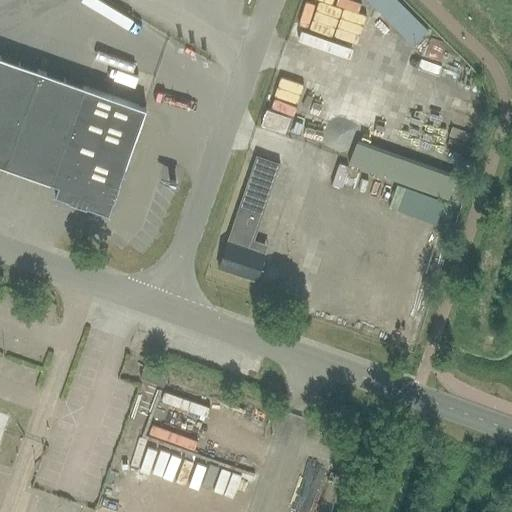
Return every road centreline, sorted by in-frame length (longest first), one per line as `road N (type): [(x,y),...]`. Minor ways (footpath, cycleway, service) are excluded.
road 1 (tertiary): [(511,429),(163,307)]
road 2 (unclassified): [(163,307),(272,0)]
road 3 (tertiary): [(163,307),(0,249)]
